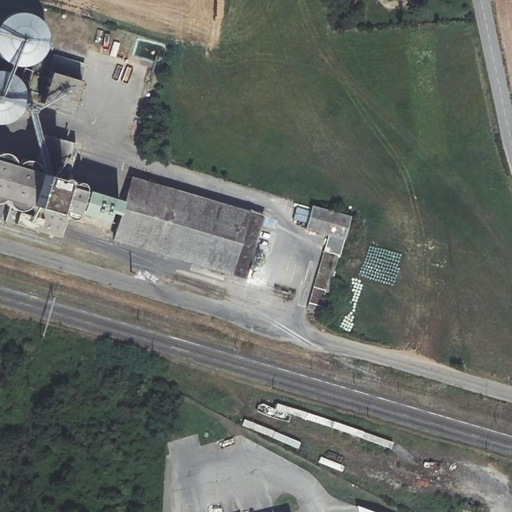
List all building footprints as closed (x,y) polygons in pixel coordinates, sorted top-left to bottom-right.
[(4,53),(7,55),(9,56),(12,58),(18,59),(25,60),(29,59),(35,57),(38,55),(42,52),(46,47),(48,44),(49,38),(50,33),(50,29),(49,25),(47,20),(45,17),(43,14),(37,9),(32,7),(26,5),(20,5),(16,6),(13,7),(8,10),(3,13),(0,17),(0,47),(2,50),(4,53)] [(159,61),(163,48),(142,42),(138,55),(159,61)] [(137,64),(133,78),(145,81),(149,67),(137,64)] [(0,128),(3,129),(7,128),(9,128),(15,124),(19,121),(23,116),(25,113),(27,108),(27,102),(27,97),(25,91),(22,86),(20,84),(16,80),(9,77),(5,76),(2,75),(0,75),(0,128)] [(84,84),(54,76),(45,106),(76,114),(84,84)] [(33,167),(65,177),(74,147),(41,138),(33,167)] [(127,140),(125,150),(138,153),(140,143),(127,140)] [(85,183),(65,177),(33,167),(0,155),(0,207),(7,209),(2,223),(58,239),(62,227),(71,229),(75,219),(109,230),(115,205),(82,195),(85,183)] [(247,276),(266,211),(132,174),(115,242),(247,276)] [(312,196),(311,199),(305,221),(327,227),(306,306),(318,310),(322,293),(325,294),(336,256),(339,257),(353,208),(312,196)] [(243,420),(241,426),(298,448),(301,442),(243,420)]
